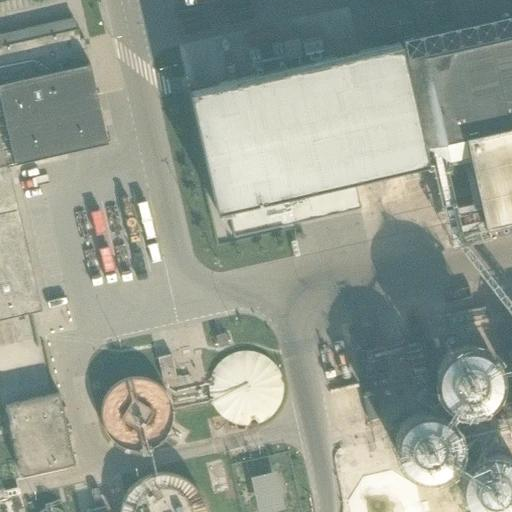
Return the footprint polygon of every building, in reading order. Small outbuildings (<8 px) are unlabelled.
[(0,320),(44,309),(23,225),(19,209),(9,165),(107,142),(89,63),(85,64),(82,49),(86,48),(84,37),(80,38),(77,28),(0,46),(0,320)] [(511,39),(426,59),(421,60),(443,152),(467,146),(468,154),(485,226),(511,220),(511,39)] [(399,42),(189,88),(191,98),(215,205),(227,203),(234,234),(360,207),(353,175),(426,159),(400,42),(399,42)] [(225,333),(215,335),(218,346),(228,343),(225,333)] [(217,385),(210,387),(224,430),(288,410),(269,348),(211,366),(217,385)] [(75,464),(59,392),(5,404),(21,476),(75,464)] [(171,425),(172,393),(140,392),(140,399),(128,399),(127,422),(135,422),(135,425),(158,426),(158,425),(171,425)] [(467,396),(440,403),(438,421),(449,461),(433,466),(419,465),(423,479),(398,477),(396,491),(402,511),(444,511),(446,504),(444,499),(457,495),(434,493),(477,481),(450,478),(465,474),(467,455),(489,448),(487,442),(490,411),(486,397),(467,396)] [(266,511),(285,508),(276,470),(250,476),(257,511),(266,511)]
